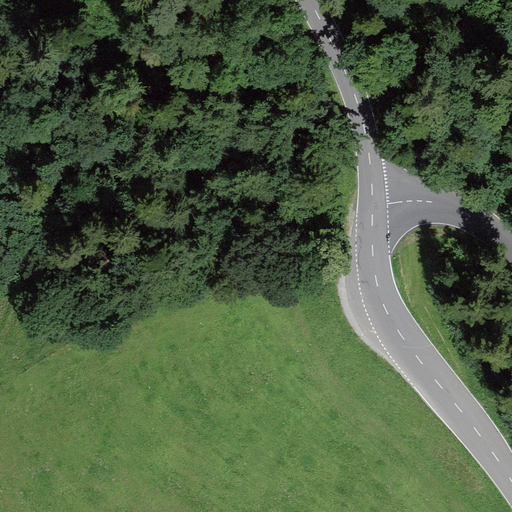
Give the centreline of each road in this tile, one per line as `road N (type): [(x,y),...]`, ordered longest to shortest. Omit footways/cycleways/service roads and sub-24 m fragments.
road 1 (tertiary): [(511,505),(378,317),(362,258),(362,181)]
road 2 (tertiary): [(362,181),(350,102),(305,0)]
road 3 (unclassified): [(362,181),(436,201),(511,287)]
